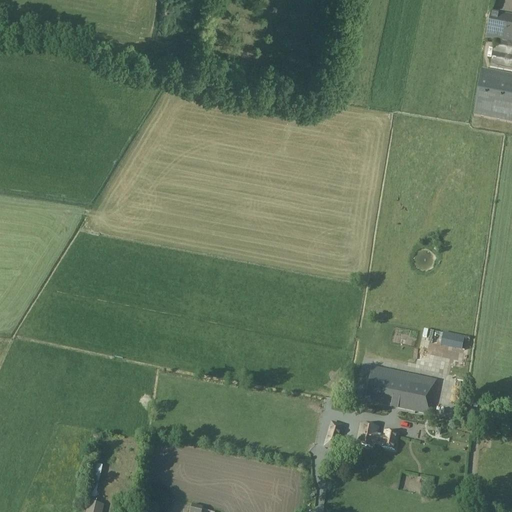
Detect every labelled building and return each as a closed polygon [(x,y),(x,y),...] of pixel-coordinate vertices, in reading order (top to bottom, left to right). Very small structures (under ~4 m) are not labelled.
[(511,19),(490,15),(486,39),(494,41),(511,43),(511,19)] [(511,44),(495,41),(490,66),(511,70),(511,44)] [(511,75),(482,70),(474,117),(511,123),(511,75)] [(430,388),(370,376),(366,402),(424,414),(430,388)] [(231,406),(163,392),(160,403),(229,418),(231,406)] [(369,419),(386,421),(387,413),(370,411),(369,419)] [(315,425),(260,416),(258,428),(314,436),(315,425)] [(411,433),(419,435),(422,425),(396,419),(395,423),(394,423),(393,427),(400,429),(399,433),(411,436),(411,433)] [(341,427),(331,424),(324,447),(334,450),(341,427)] [(384,438),(376,436),(377,429),(361,425),(357,445),(374,448),(374,445),(382,447),(381,449),(394,451),(397,435),(384,433),(384,438)] [(83,495),(92,497),(99,465),(90,463),(83,495)] [(89,503),(87,511),(102,511),(103,506),(89,503)]
